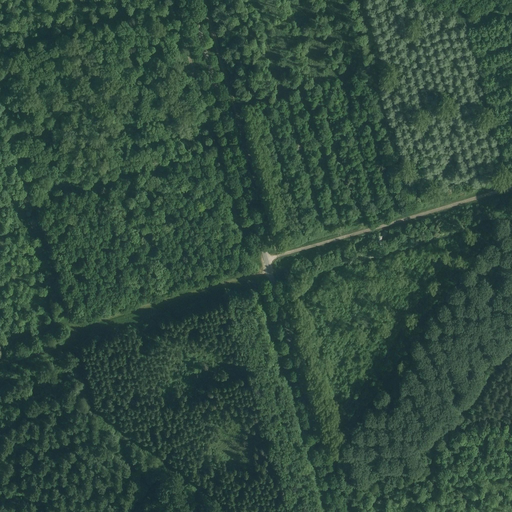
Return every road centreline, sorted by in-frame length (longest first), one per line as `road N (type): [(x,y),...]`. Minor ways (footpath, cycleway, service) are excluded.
road 1 (tertiary): [(343,511),(192,0)]
road 2 (track): [(511,187),(266,259)]
